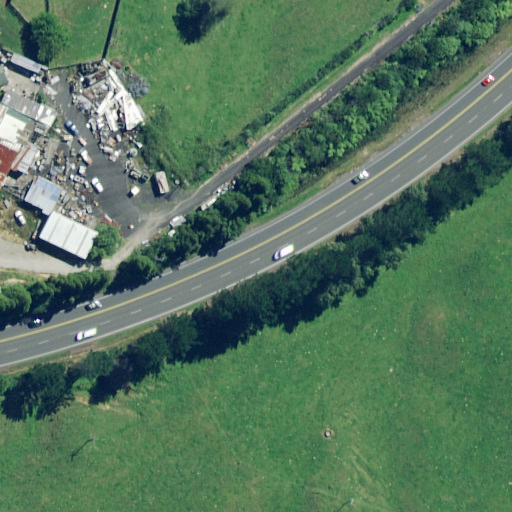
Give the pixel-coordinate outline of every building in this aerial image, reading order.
[(41,67),(15,55),(11,63),(38,75),(41,67)] [(0,87),(8,83),(0,69),(0,87)] [(5,94),(0,104),(0,190),(10,168),(25,175),(37,149),(26,144),(32,131),(43,136),(53,116),(5,94)] [(63,190),(38,178),(26,202),(51,214),(63,190)] [(96,234),(52,213),(39,239),(84,260),(96,234)]
